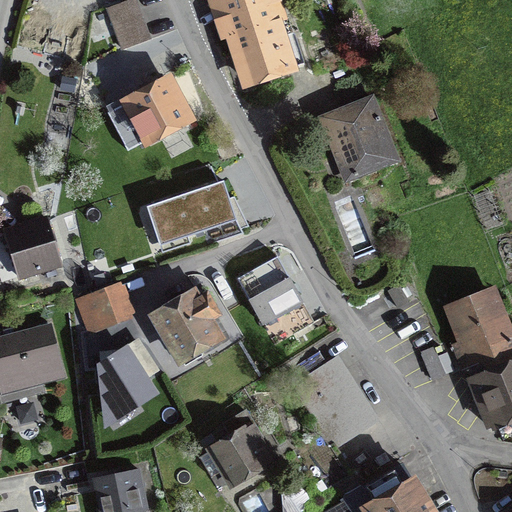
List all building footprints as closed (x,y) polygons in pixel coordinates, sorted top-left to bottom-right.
[(123,49),(150,39),(135,0),(130,0),(108,9),(123,49)] [(221,0),(248,81),(290,68),(268,0),(221,0)] [(108,113),(128,150),(188,118),(168,80),(108,113)] [(397,160),(372,97),(321,118),(336,155),(344,152),(354,177),(397,160)] [(183,238),(237,220),(224,181),(153,204),(162,232),(179,226),(183,238)] [(18,276),(61,263),(48,219),(10,230),(16,250),(11,252),(18,276)] [(263,324),(303,302),(278,256),(238,278),(263,324)] [(398,308),(409,302),(399,284),(388,291),(398,308)] [(90,330),(126,316),(115,288),(79,302),(90,330)] [(219,313),(204,290),(156,316),(185,366),(203,355),(199,347),(226,331),(217,314),(219,313)] [(478,379),(511,365),(511,340),(493,292),(450,309),(478,379)] [(0,391),(3,400),(42,390),(39,379),(62,373),(50,325),(0,338),(0,391)] [(158,369),(142,344),(129,352),(126,348),(101,364),(106,406),(139,402),(155,392),(145,377),(158,369)] [(431,379),(444,374),(433,347),(420,353),(431,379)] [(302,380),(327,364),(319,351),(293,367),(300,377),(302,380)] [(319,495),(352,474),(333,444),(375,417),(337,357),(327,364),(302,380),(290,387),(319,433),(291,450),(319,495)] [(496,424),(511,417),(511,365),(478,379),(496,424)] [(232,482),(268,460),(259,446),(265,442),(246,411),(227,423),(234,436),(212,450),(232,482)] [(429,511),(400,464),(341,501),(347,511),(363,511),(368,509),(370,511),(429,511)] [(95,479),(101,511),(143,511),(143,510),(147,509),(139,470),(95,479)]
